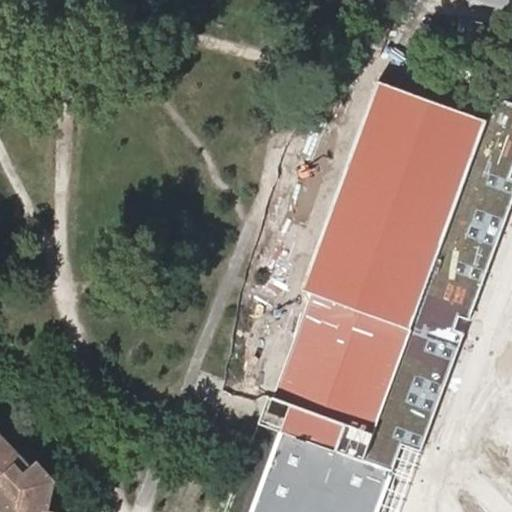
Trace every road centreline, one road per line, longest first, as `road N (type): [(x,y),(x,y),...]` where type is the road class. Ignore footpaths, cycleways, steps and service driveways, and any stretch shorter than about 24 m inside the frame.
road 1 (unknown): [(265,510),(282,452),(322,381),(356,372),(382,376),(399,390)]
road 2 (unknown): [(399,390),(353,511)]
